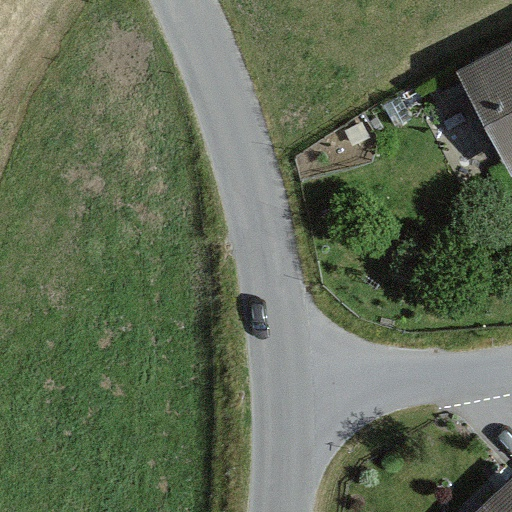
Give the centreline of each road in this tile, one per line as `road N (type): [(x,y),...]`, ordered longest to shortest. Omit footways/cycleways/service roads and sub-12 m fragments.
road 1 (tertiary): [(288,376),(258,194),(188,0)]
road 2 (tertiary): [(511,365),(288,376)]
road 3 (tertiary): [(288,376),(289,511)]
